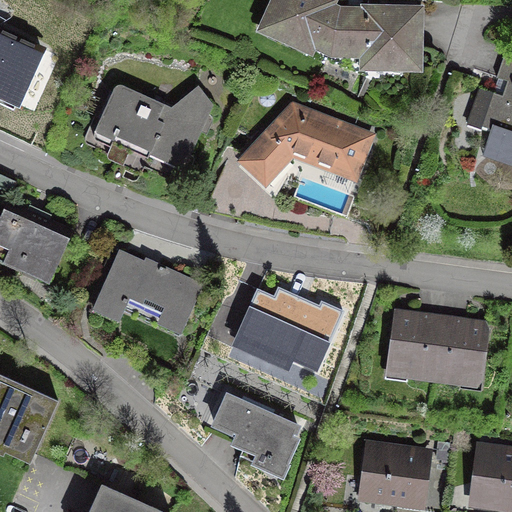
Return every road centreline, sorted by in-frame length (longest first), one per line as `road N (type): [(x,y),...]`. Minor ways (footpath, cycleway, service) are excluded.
road 1 (residential): [(511,286),(190,233),(107,205),(0,154)]
road 2 (residential): [(244,511),(39,326),(0,303)]
